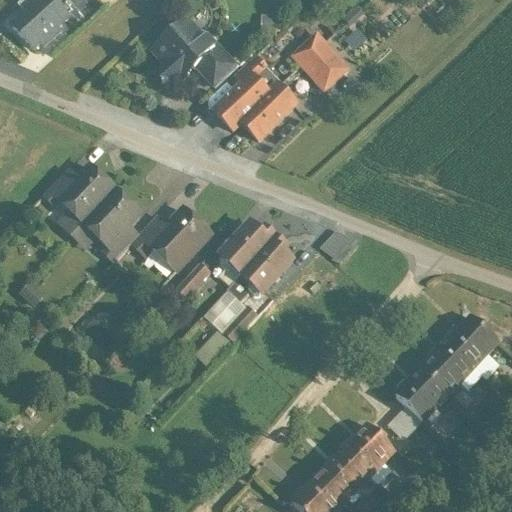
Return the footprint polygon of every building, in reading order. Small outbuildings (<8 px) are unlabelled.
[(33,0),(19,14),(28,24),(44,8),(36,0),(33,0)] [(28,24),(13,37),(33,59),(41,52),(43,54),(59,39),(57,37),(67,28),(47,6),(44,8),(28,24)] [(201,46),(186,29),(153,59),(162,69),(161,89),(178,90),(196,74),(216,55),(209,46),(201,46)] [(307,52),(292,65),(301,74),(315,60),(314,60),(307,52)] [(235,75),(216,55),(196,74),(215,94),(235,75)] [(329,66),(319,56),(314,60),(315,60),(301,74),(324,99),(347,78),(333,62),(329,66)] [(254,65),(234,84),(242,93),(251,85),(263,74),(254,65)] [(281,93),(263,74),(251,85),(269,104),(278,95),(278,96),(281,93)] [(269,104),(251,85),(242,93),(214,119),(232,139),(241,131),(240,130),(269,104)] [(269,104),(240,130),(241,131),(258,149),(295,114),(278,96),(278,95),(269,104)] [(88,175),(76,188),(77,188),(57,210),(58,211),(82,234),(114,199),(88,175)] [(67,179),(43,205),(54,216),(58,211),(57,210),(77,188),(76,188),(67,179)] [(114,199),(82,234),(105,255),(126,233),(138,221),(114,199)] [(182,218),(165,235),(166,236),(153,250),(154,251),(177,273),(207,242),(182,218)] [(137,244),(130,252),(143,264),(154,251),(153,250),(166,236),(165,235),(155,225),(137,244)] [(248,232),(235,246),(232,246),(232,251),(218,265),(219,266),(217,269),(218,273),(222,276),(228,277),(229,275),(239,284),(273,248),(261,237),(257,241),(248,232)] [(343,269),(357,245),(336,232),(322,256),(343,269)] [(126,233),(105,255),(100,259),(113,271),(130,252),(137,244),(126,233)] [(273,248),(239,284),(248,292),(246,294),(246,299),(251,303),(255,303),(257,301),(258,302),(272,287),(275,287),(275,283),(288,269),(279,260),(282,256),(273,248)] [(198,271),(173,298),(182,306),(207,279),(198,271)] [(244,314),(220,340),(232,351),(256,325),(244,314)] [(497,349),(471,324),(445,350),(472,376),(497,349)] [(472,376),(445,350),(421,376),(447,402),(472,376)] [(447,402),(421,376),(395,402),(421,428),(447,402)] [(394,457),(368,431),(342,458),(368,483),(394,457)] [(368,483),(342,458),(317,483),(343,509),(368,483)] [(340,511),(343,509),(317,483),(292,510),(293,511),(340,511)]
